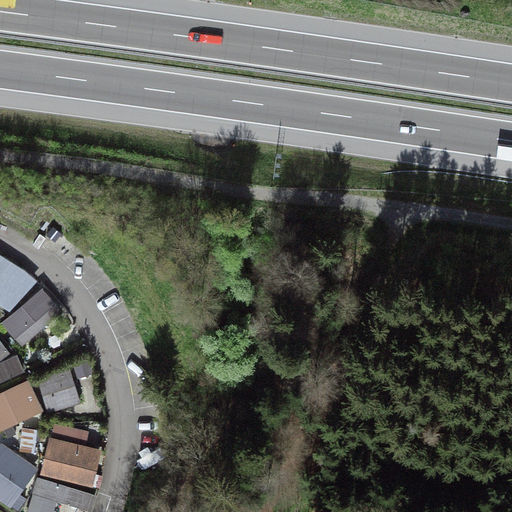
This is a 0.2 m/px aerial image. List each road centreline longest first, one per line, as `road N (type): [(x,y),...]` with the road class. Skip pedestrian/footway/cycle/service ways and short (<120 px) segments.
road 1 (motorway): [(0,69),(511,141)]
road 2 (motorway): [(511,83),(0,11)]
road 3 (track): [(424,211),(397,229),(351,321),(320,409),(265,511)]
road 4 (track): [(286,511),(384,464),(477,460),(511,467)]
